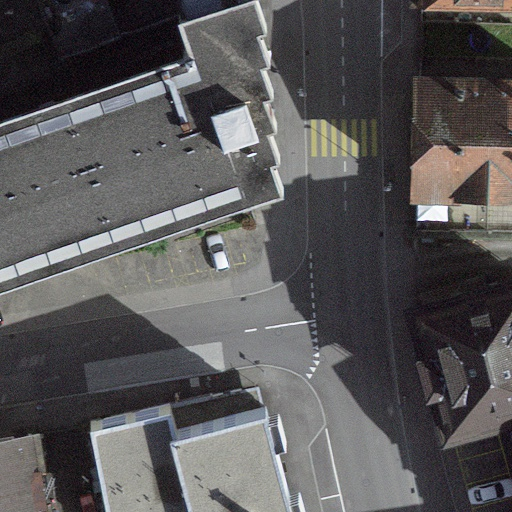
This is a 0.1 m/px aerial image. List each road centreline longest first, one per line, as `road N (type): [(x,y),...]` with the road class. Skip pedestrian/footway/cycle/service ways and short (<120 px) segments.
road 1 (residential): [(0,379),(342,319)]
road 2 (residential): [(342,319),(346,95),(338,0)]
road 3 (residential): [(370,511),(342,319)]
road 4 (unknown): [(342,319),(476,249),(511,249)]
